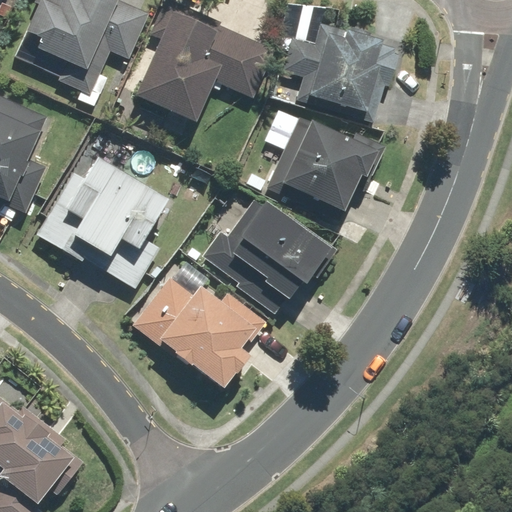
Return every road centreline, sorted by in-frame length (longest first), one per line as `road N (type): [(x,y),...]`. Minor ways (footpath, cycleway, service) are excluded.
road 1 (tertiary): [(201,496),(337,387),(405,286),(456,182),(493,19)]
road 2 (residential): [(0,292),(79,353),(201,496)]
